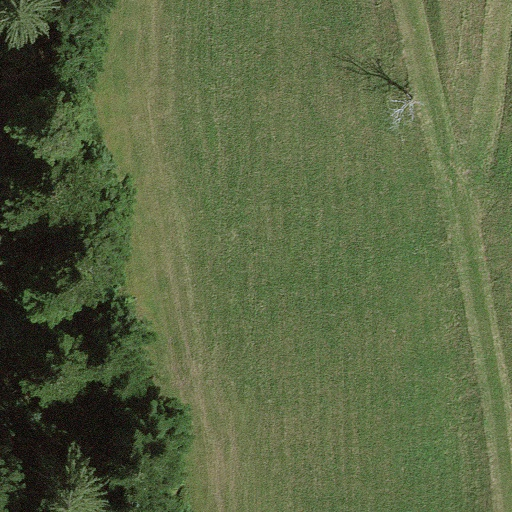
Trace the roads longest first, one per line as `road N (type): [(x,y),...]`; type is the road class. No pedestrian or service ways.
road 1 (track): [(511,511),(493,347),(411,0)]
road 2 (track): [(462,218),(507,0)]
